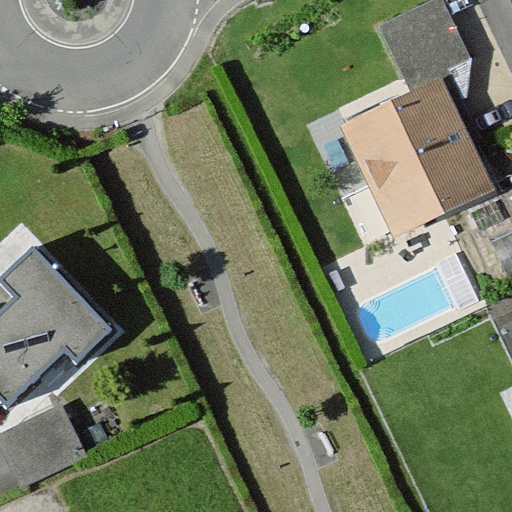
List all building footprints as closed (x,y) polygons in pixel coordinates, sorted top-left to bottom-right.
[(400,72),(467,51),(451,0),(407,0),(380,8),(400,72)] [(395,240),(488,192),(438,96),(345,144),(395,240)] [(36,259),(0,293),(0,405),(6,412),(60,361),(77,371),(112,338),(36,259)] [(511,326),(499,333),(511,363),(511,326)] [(70,410),(0,438),(0,443),(20,491),(91,462),(70,410)]
